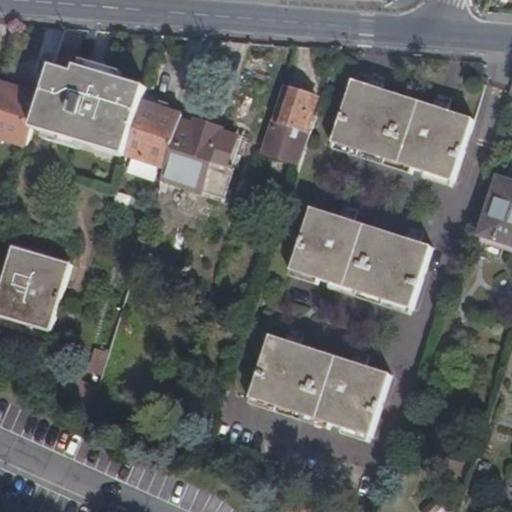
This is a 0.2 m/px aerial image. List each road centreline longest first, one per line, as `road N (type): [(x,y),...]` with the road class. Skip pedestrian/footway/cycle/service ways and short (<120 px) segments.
road 1 (tertiary): [(435,35),(0,0)]
road 2 (residential): [(0,450),(145,511)]
